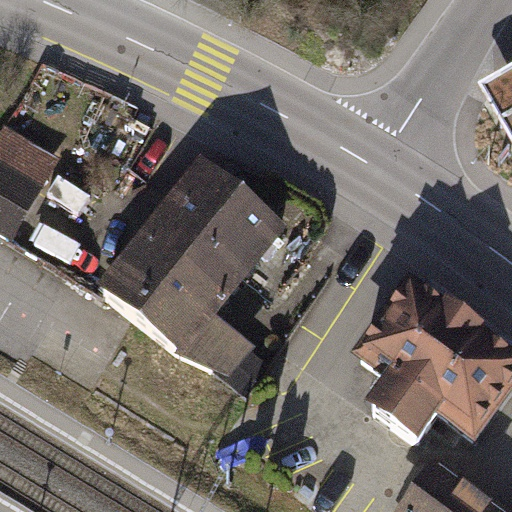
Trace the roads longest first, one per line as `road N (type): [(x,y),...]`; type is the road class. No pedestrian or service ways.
road 1 (primary): [(379,167),(213,78),(29,0)]
road 2 (tertiary): [(379,167),(501,0)]
road 3 (primary): [(511,271),(379,167)]
